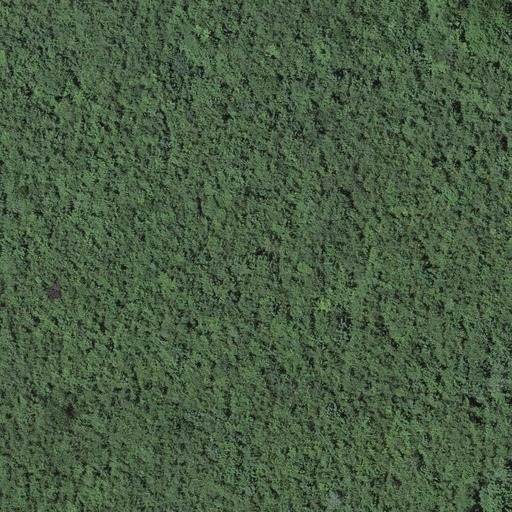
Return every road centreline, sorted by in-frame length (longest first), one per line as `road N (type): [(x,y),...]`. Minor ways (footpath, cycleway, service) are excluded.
road 1 (track): [(0,226),(221,197),(328,191),(353,202),(370,243),(315,463),(322,511)]
road 2 (track): [(0,126),(59,101),(139,86),(330,72),(462,79),(511,72)]
